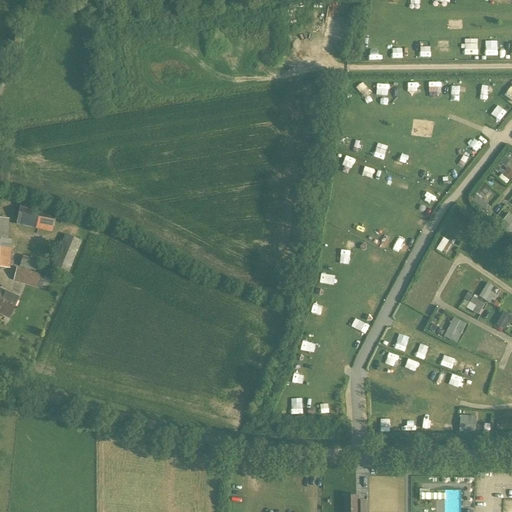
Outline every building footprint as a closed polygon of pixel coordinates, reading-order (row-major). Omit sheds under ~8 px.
[(11,31),(6,55),(17,57),(22,33),(11,31)] [(507,183),(511,177),(511,169),(509,166),(499,177),(507,183)] [(16,224),(52,232),(57,209),(20,201),(16,224)] [(465,211),(456,213),(458,227),(467,225),(465,211)] [(499,224),(511,234),(511,232),(511,215),(509,213),(499,224)] [(0,217),(0,267),(9,268),(11,240),(8,239),(9,218),(0,217)] [(81,241),(65,234),(50,271),(66,278),(81,241)] [(446,254),(452,242),(443,237),(437,249),(446,254)] [(19,266),(36,271),(40,260),(23,255),(19,266)] [(17,267),(13,281),(47,290),(50,276),(17,267)] [(422,277),(431,281),(435,274),(426,269),(422,277)] [(492,303),(499,287),(486,282),(479,297),(492,303)] [(0,288),(0,313),(9,318),(18,297),(0,288)] [(414,291),(411,300),(421,303),(424,294),(414,291)] [(481,314),(485,303),(476,299),(478,295),(467,291),(461,306),(481,314)] [(401,302),(389,335),(397,338),(408,305),(401,302)] [(511,314),(504,310),(495,327),(504,332),(509,323),(511,324),(511,314)] [(457,343),(467,323),(454,317),(444,336),(457,343)] [(470,349),(477,333),(466,328),(460,345),(470,349)] [(482,342),(475,341),(472,351),(490,356),(495,337),(484,334),(482,342)] [(415,343),(413,351),(420,354),(423,346),(415,343)] [(409,368),(416,371),(420,362),(413,359),(409,368)] [(493,385),(492,393),(511,396),(511,382),(510,388),(493,385)] [(393,415),(403,416),(404,406),(394,405),(393,415)] [(506,433),(506,414),(494,414),(494,433),(506,433)] [(460,433),(476,433),(476,415),(460,415),(460,433)] [(382,432),(383,418),(353,418),(353,426),(359,426),(359,431),(382,432)] [(345,511),(365,511),(366,501),(359,501),(359,496),(345,497),(345,511)]
